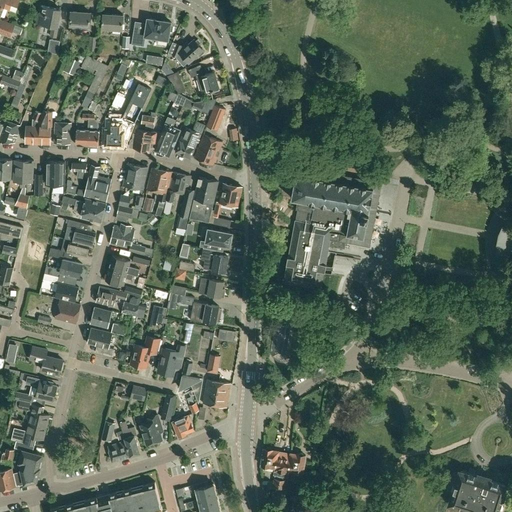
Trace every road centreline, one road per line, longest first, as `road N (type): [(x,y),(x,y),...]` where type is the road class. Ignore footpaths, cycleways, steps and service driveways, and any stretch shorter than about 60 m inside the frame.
road 1 (residential): [(246,421),(357,359),(413,361),(507,385)]
road 2 (secondary): [(254,178),(246,421)]
road 3 (residential): [(123,155),(72,364)]
road 4 (secondary): [(187,0),(208,12),(237,60),(254,178)]
road 5 (residential): [(254,178),(123,155)]
road 6 (residential): [(72,364),(48,455),(51,487)]
road 7 (residential): [(123,155),(0,148)]
